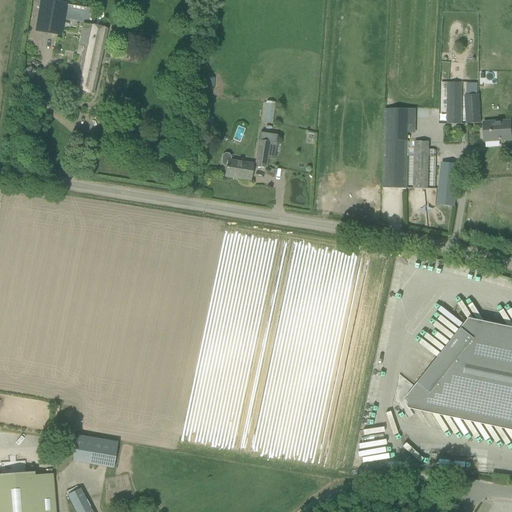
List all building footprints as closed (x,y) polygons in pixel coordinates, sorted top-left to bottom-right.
[(68,2),(51,0),(41,0),(36,33),(62,37),(68,2)] [(78,80),(76,90),(93,94),(107,29),(90,25),(89,26),(85,46),(78,80)] [(461,83),(447,83),(447,124),(461,125),(461,83)] [(466,124),(480,123),(479,95),(465,96),(466,124)] [(266,102),(264,122),(273,123),(275,103),(266,102)] [(383,179),(382,189),(406,189),(406,179),(408,125),(415,125),(415,117),(416,109),(384,109),(383,179)] [(510,121),(483,122),(483,142),(511,140),(511,139),(511,124),(510,121)] [(240,142),(244,129),(238,126),(233,139),(240,142)] [(258,141),(255,165),(257,166),(266,167),(268,158),(273,159),(276,143),(277,136),(261,134),(260,141),(258,141)] [(427,180),(428,142),(415,142),(413,189),(427,190),(427,180)] [(229,154),(224,154),(222,156),(221,164),(223,166),(227,167),(225,176),(250,180),(252,171),(253,164),(230,161),(231,157),(229,154)] [(459,165),(442,163),(439,205),(454,207),(459,165)] [(511,328),(469,319),(404,401),(409,409),(511,430),(511,328)] [(118,443),(78,436),(73,462),(113,469),(118,443)] [(55,511),(53,474),(34,476),(34,473),(0,475),(0,511),(55,511)] [(77,487),(66,493),(75,511),(92,511),(81,489),(79,490),(77,487)]
